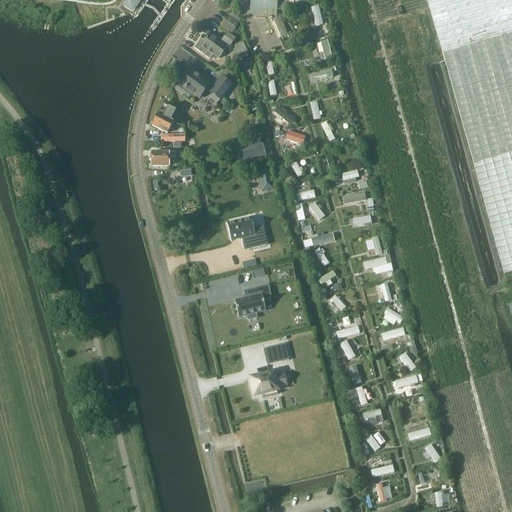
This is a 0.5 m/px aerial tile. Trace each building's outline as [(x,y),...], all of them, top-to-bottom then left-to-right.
[(137,0),(127,0),(124,5),(132,10),(138,2),(139,1),(137,0)] [(158,17),(153,24),(152,24),(151,25),(152,25),(151,26),(151,27),(151,28),(152,29),(153,29),(154,29),(155,29),(157,26),(171,6),(175,1),(174,1),(175,0),(168,0),(166,5),(165,6),(164,7),(165,7),(164,9),(163,10),(160,15),(159,15),(158,16),(158,17)] [(250,0),(250,14),(260,15),(277,15),(277,10),(285,10),(287,7),(287,6),(284,0),(250,0)] [(511,0),(427,0),(443,52),(474,163),(504,275),(511,272),(511,0)] [(225,21),(236,28),(239,23),(229,16),(225,21)] [(281,38),(288,35),(281,17),(273,20),(281,38)] [(232,33),(236,28),(225,21),(222,26),(232,33)] [(230,47),(236,39),(227,32),(221,41),(230,47)] [(227,46),(210,34),(207,38),(204,36),(195,48),(210,59),(213,54),(219,58),(227,46)] [(251,61),(243,42),(232,46),(236,56),(240,55),(243,64),(251,61)] [(214,87),(191,70),(180,84),(200,99),(207,89),(210,91),(209,92),(220,101),(232,86),(221,78),(214,87)] [(180,126),(176,111),(164,105),(152,126),(168,134),(174,123),(180,126)] [(169,166),(169,158),(175,158),(175,153),(169,153),(152,153),(152,166),(169,166)] [(263,218),(232,225),(238,248),(250,245),(253,257),(282,250),(276,232),(267,234),(263,218)] [(265,277),(263,270),(253,272),(255,279),(265,277)] [(252,300),(231,304),(237,330),(253,327),(254,331),(264,328),(263,325),(272,323),(265,299),(277,296),(274,283),(249,289),(252,300)] [(289,361),(285,344),(263,349),(263,350),(266,349),(270,364),(269,364),(270,365),(289,361)] [(275,373),(248,380),(253,398),(256,397),(257,401),(277,396),(276,392),(279,391),(278,388),(287,385),(284,374),(275,376),(275,373)]
